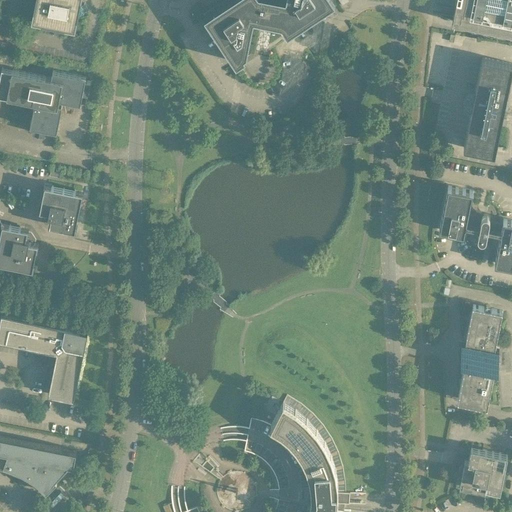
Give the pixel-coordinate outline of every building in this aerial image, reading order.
[(0,0),(0,151),(33,158),(34,153),(49,156),(48,161),(97,171),(107,121),(97,119),(107,71),(108,72),(122,0),(0,0)] [(214,8),(205,14),(211,23),(210,25),(212,26),(237,62),(246,56),(245,54),(247,52),(254,18),(261,19),(264,23),(267,23),(270,24),(274,22),(282,23),(288,32),(324,8),(326,8),(327,6),(336,0),(335,0),(226,0),(216,7),(214,6),(214,8)] [(511,0),(455,0),(455,4),(456,4),(452,21),(511,32),(511,0)] [(511,62),(482,57),(473,102),(463,147),(495,154),(504,109),(511,69),(511,62)] [(46,220),(50,221),(50,224),(75,229),(83,191),(45,184),(40,209),(43,209),(42,213),(46,220)] [(478,231),(478,234),(478,235),(478,236),(478,237),(478,238),(479,238),(480,239),(481,239),(482,239),(483,239),(484,239),(485,239),(485,238),(486,237),(486,236),(486,234),(499,237),(494,262),(511,265),(511,220),(503,218),(503,219),(502,225),(489,222),(490,218),(490,217),(490,216),(489,215),(488,214),(487,214),(486,213),(485,213),(484,213),(483,214),(482,215),(482,216),(481,217),(481,218),(468,216),(473,190),(448,185),(439,229),(464,234),(465,228),(478,231)] [(38,242),(35,242),(36,238),(31,231),(27,230),(28,228),(3,222),(0,236),(0,260),(33,267),(38,242)] [(473,304),(465,340),(461,339),(461,361),(465,362),(457,398),(469,400),(470,400),(470,399),(471,399),(471,398),(472,398),(474,399),(475,400),(475,401),(476,401),(487,404),(494,368),(498,369),(499,347),(495,346),(502,310),(491,308),(490,308),(490,309),(489,309),(488,310),(486,309),(485,308),(485,307),(484,307),(484,306),(473,304)] [(88,330),(1,313),(0,319),(0,339),(57,351),(48,393),(74,399),(88,330)] [(287,394),(283,401),(271,424),(262,419),(251,417),(249,424),(248,429),(248,432),(247,436),(244,450),(251,451),(256,454),(266,461),(270,465),(273,470),(276,476),(278,481),(279,488),(279,493),(278,499),(276,505),(274,511),(273,511),(200,511),(197,505),(184,510),(182,511),(180,511),(343,511),(345,503),(349,503),(349,498),(350,492),(345,491),(345,482),(343,466),(338,451),(332,437),(323,424),(313,413),(301,403),(287,394)] [(0,433),(0,464),(6,466),(12,469),(18,471),(24,475),(30,478),(36,482),(41,487),(46,491),(57,480),(53,477),(58,471),(60,473),(63,470),(61,468),(66,463),(74,464),(77,449),(0,433)] [(469,458),(468,460),(464,459),(459,485),(485,491),(486,487),(488,487),(488,488),(500,490),(507,453),(471,446),(468,458),(469,458)]
